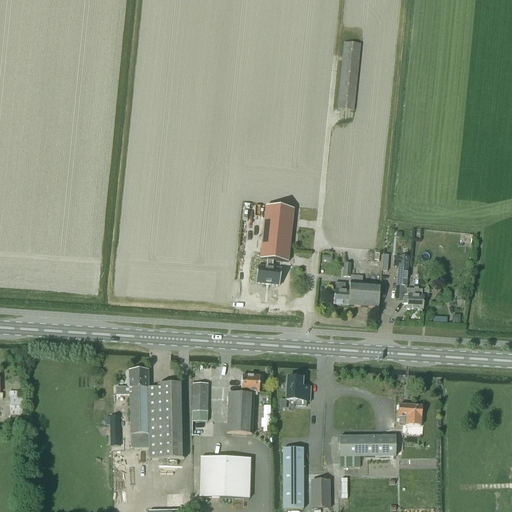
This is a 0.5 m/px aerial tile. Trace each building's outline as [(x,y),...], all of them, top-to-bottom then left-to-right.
[(337,109),(354,111),(360,46),(344,44),(337,109)] [(265,208),(260,260),(267,261),(273,262),(288,263),(293,210),(265,208)] [(394,257),(394,267),(398,268),(397,287),(396,287),(395,301),(402,302),(402,300),(404,301),(404,305),(407,306),(407,311),(422,312),(423,298),(421,297),(422,291),(418,291),(418,288),(414,287),(414,291),(407,290),(407,291),(406,290),(406,285),(408,268),(408,258),(394,257)] [(257,268),(255,284),(279,287),(281,270),(272,269),(273,262),(267,261),(266,269),(257,268)] [(342,279),(349,279),(348,292),(344,292),(345,285),(335,284),(334,291),(333,305),(378,309),(380,286),(362,284),(362,277),(350,276),(351,265),(344,264),(342,279)] [(127,382),(127,387),(129,388),(129,389),(125,389),(125,388),(116,388),(116,396),(130,396),(131,450),(149,450),(149,461),(183,461),(182,386),(157,386),(157,389),(148,389),(147,372),(129,372),(129,381),(127,382)] [(226,435),(251,436),(254,393),(258,393),(259,377),(241,377),(240,392),(246,393),(246,396),(228,395),(226,435)] [(287,379),(286,401),(296,402),(295,407),(305,408),(306,403),(309,403),(309,389),(301,388),(302,380),(287,379)] [(207,413),(207,386),(193,385),(192,412),(192,424),(207,424),(207,413)] [(25,427),(25,393),(10,393),(10,417),(9,417),(9,427),(25,427)] [(398,426),(405,426),(420,427),(421,419),(422,407),(398,406),(398,418),(399,418),(398,426)] [(120,417),(111,417),(111,448),(120,448),(120,417)] [(395,438),(339,439),(340,469),(360,468),(360,458),(365,458),(365,460),(395,459),(395,438)] [(302,450),(284,451),(284,511),(303,511),(302,450)] [(199,499),(249,500),(250,460),(200,459),(199,499)] [(365,461),(365,477),(396,477),(396,461),(365,461)] [(311,482),(311,510),(329,510),(329,482),(311,482)]
